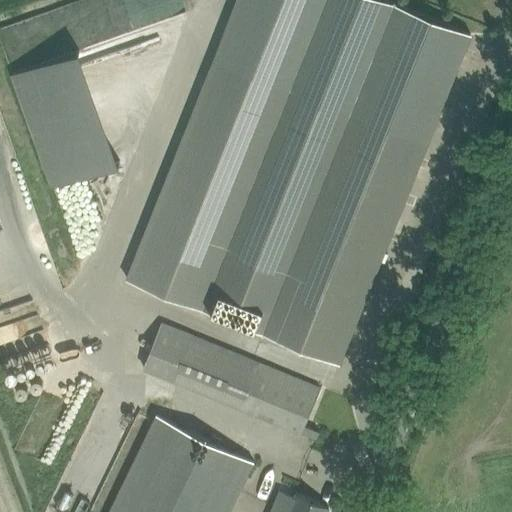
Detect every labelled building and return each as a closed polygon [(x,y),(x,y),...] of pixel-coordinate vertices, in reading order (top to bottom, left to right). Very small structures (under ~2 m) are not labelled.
[(72,0),(84,42),(173,17),(167,0),(72,0)] [(388,0),(236,0),(126,278),(341,364),(472,33),(388,0)] [(52,185),(120,161),(80,47),(12,72),(52,185)] [(144,366),(302,431),(320,387),(162,322),(144,366)] [(155,414),(107,511),(228,511),(253,461),(155,414)] [(325,511),(328,507),(296,493),(287,511),(325,511)]
